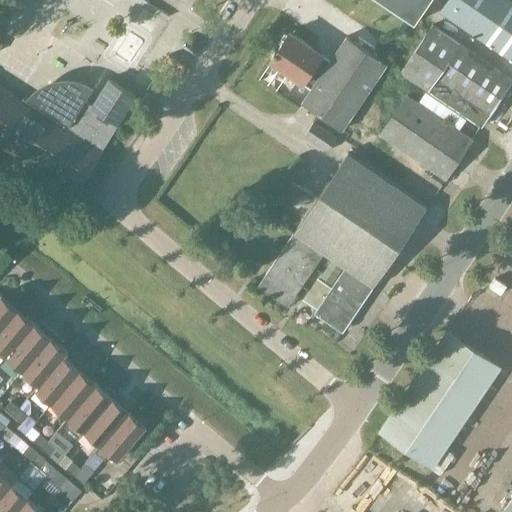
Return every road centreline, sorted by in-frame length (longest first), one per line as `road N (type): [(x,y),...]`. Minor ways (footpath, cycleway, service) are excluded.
road 1 (residential): [(355,409),(112,201),(250,0)]
road 2 (unclassified): [(355,409),(511,180)]
road 3 (residential): [(280,501),(200,432),(171,468),(196,489)]
